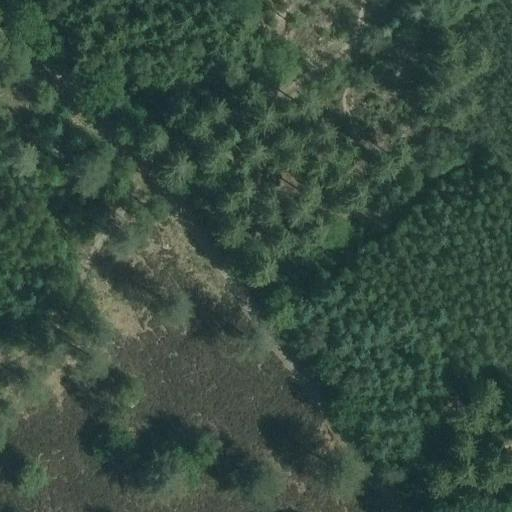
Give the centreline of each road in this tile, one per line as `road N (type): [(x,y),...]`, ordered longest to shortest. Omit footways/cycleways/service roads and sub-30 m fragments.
road 1 (track): [(161,190),(404,511)]
road 2 (track): [(0,15),(161,190)]
road 3 (track): [(0,361),(39,333),(74,279),(161,190)]
